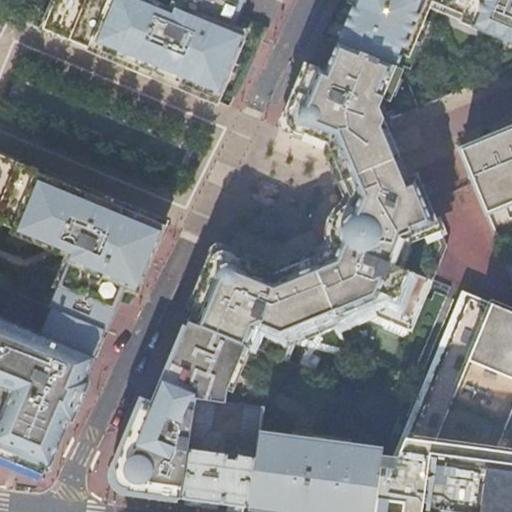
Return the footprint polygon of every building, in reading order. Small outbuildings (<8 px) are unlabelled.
[(219,106),(252,30),(235,23),(232,31),(243,36),(220,91),(206,97),(53,34),(49,21),(56,0),(51,0),(40,28),(39,31),(122,66),(219,106)] [(56,0),(49,21),(53,34),(206,97),(220,91),(243,36),(232,31),(235,23),(242,8),(245,0),(179,0),(175,9),(173,14),(147,4),(138,0),(56,0)] [(175,9),(179,0),(173,0),(170,7),(175,9)] [(322,320),(353,307),(356,313),(370,307),(373,314),(412,330),(448,245),(426,196),(418,173),(409,176),(400,155),(396,146),(392,137),(386,123),(396,119),(492,79),(511,70),(511,0),(356,0),(344,29),(338,43),(327,71),(307,63),(283,120),(287,130),(325,146),(329,154),(332,162),(335,171),(339,180),(346,197),(342,204),(336,210),(333,215),(330,220),(329,225),(328,230),(328,235),(328,239),(325,247),(300,257),(275,268),(223,246),(213,251),(198,287),(189,309),(194,311),(190,321),(236,339),(248,344),(286,360),(294,340),(325,327),(322,320)] [(511,128),(510,130),(461,150),(473,177),(487,212),(511,270),(511,128)] [(0,151),(0,154),(0,155),(155,219),(168,224),(169,221),(72,181),(0,151)] [(155,219),(0,155),(0,222),(22,232),(47,242),(73,253),(71,258),(67,269),(64,274),(58,290),(51,307),(53,308),(105,329),(106,330),(123,290),(126,282),(137,287),(160,232),(155,219)] [(150,267),(168,224),(155,219),(160,232),(137,287),(126,282),(123,290),(136,295),(137,296),(150,267)] [(45,248),(47,242),(22,232),(20,237),(45,248)] [(61,266),(67,269),(71,258),(65,256),(61,266)] [(52,287),(58,290),(64,274),(59,272),(52,287)] [(511,511),(511,311),(467,293),(406,438),(398,457),(383,455),(375,511),(511,511)] [(0,451),(5,453),(46,471),(69,416),(72,417),(79,401),(86,383),(83,382),(105,329),(53,308),(42,336),(40,340),(28,336),(30,331),(0,319),(0,451)] [(185,319),(190,321),(194,311),(189,309),(185,317),(185,319)] [(192,436),(198,401),(215,403),(218,404),(226,405),(228,390),(246,347),(248,344),(236,339),(190,321),(186,328),(167,376),(154,406),(143,401),(115,471),(115,477),(118,483),(120,486),(122,489),(125,491),(127,492),(182,499),(192,436)] [(40,340),(42,336),(30,331),(28,336),(40,340)] [(251,349),(246,347),(228,390),(233,392),(251,349)] [(223,505),(248,508),(253,462),(256,438),(257,433),(260,409),(245,407),(241,436),(211,432),(215,403),(198,401),(192,436),(182,499),(223,505)] [(226,405),(218,404),(217,412),(237,415),(238,406),(226,405)] [(293,437),(351,445),(352,439),(294,432),(293,437)] [(264,433),(263,439),(287,442),(287,436),(264,433)] [(279,511),(375,511),(383,455),(380,454),(356,451),(353,451),(353,445),(351,445),(293,437),(291,437),(290,442),(287,442),(263,439),(256,438),(253,462),(248,508),(279,511)] [(380,449),(357,446),(356,451),(380,454),(380,449)]
